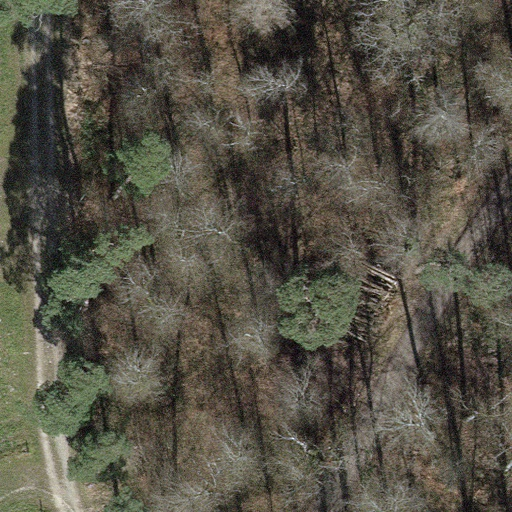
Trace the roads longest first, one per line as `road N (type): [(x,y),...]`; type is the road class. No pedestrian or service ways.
road 1 (track): [(37,0),(49,473)]
road 2 (track): [(511,191),(419,334),(334,511)]
